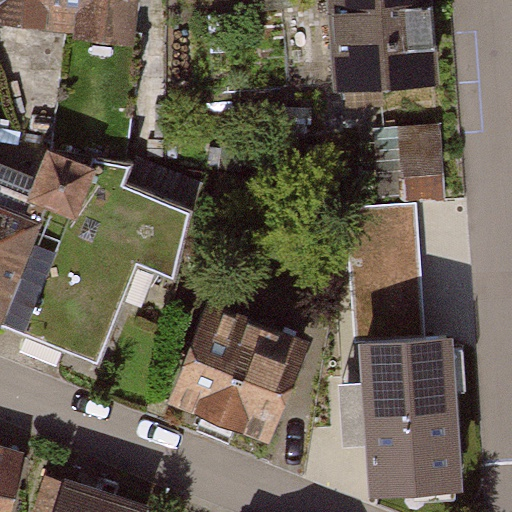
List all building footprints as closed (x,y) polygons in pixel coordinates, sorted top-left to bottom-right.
[(125,0),(0,0),(0,20),(121,35),(125,0)] [(426,0),(318,0),(322,85),(430,81),(426,0)] [(0,172),(0,332),(85,366),(129,264),(165,278),(182,212),(81,165),(32,150),(21,176),(0,172)] [(387,165),(387,193),(450,193),(450,165),(387,165)] [(296,350),(196,314),(160,415),(260,451),(296,350)] [(450,383),(356,388),(361,483),(455,478),(450,383)] [(0,511),(2,511),(16,460),(0,455),(0,511)] [(55,482),(44,511),(136,511),(137,510),(55,482)]
